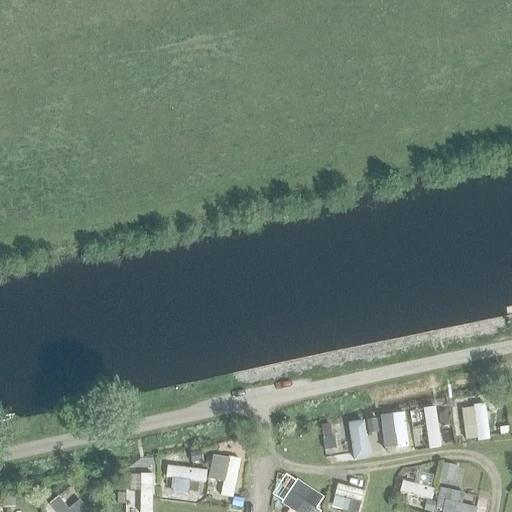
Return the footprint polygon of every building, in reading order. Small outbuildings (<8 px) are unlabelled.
[(441,405),(428,407),(433,448),(446,446),(441,405)] [(491,405),(467,406),(469,440),(493,439),(491,405)] [(427,408),(413,410),(415,424),(429,422),(427,408)] [(411,412),(385,413),(387,448),(413,446),(411,412)] [(352,422),(357,460),(374,458),(370,419),(352,422)] [(339,423),(327,424),(329,450),(341,449),(339,423)] [(224,496),(240,497),(243,457),(215,455),(213,480),(225,481),(224,496)] [(443,463),(442,481),(458,482),(460,464),(443,463)] [(170,477),(177,478),(175,492),(194,494),(195,480),(210,482),(212,470),(172,465),(170,477)] [(276,495),(300,511),(321,511),(330,500),(292,472),(276,495)] [(157,511),(158,474),(145,473),(144,511),(157,511)] [(403,492),(436,500),(438,489),(406,480),(403,492)] [(334,511),(363,511),(368,489),(340,484),(334,511)] [(467,504),(468,491),(443,488),(440,511),(480,511),(481,506),(467,504)] [(64,495),(54,503),(60,511),(93,511),(83,499),(73,507),(64,495)]
